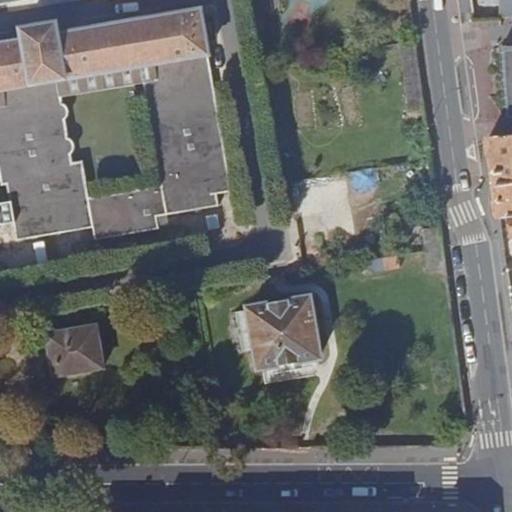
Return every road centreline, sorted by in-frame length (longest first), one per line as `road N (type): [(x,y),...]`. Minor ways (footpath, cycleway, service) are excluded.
road 1 (secondary): [(0,484),(501,483)]
road 2 (residential): [(501,483),(492,361),(432,0)]
road 3 (unknown): [(179,0),(0,29)]
